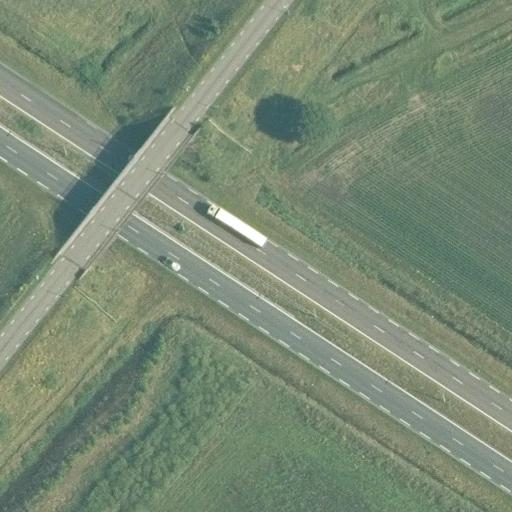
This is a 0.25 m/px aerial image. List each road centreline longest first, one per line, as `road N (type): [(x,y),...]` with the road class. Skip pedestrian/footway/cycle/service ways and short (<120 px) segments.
road 1 (primary): [(511,420),(0,79)]
road 2 (primary): [(0,142),(511,478)]
road 3 (unclassified): [(64,273),(282,0)]
road 4 (track): [(258,154),(511,5)]
